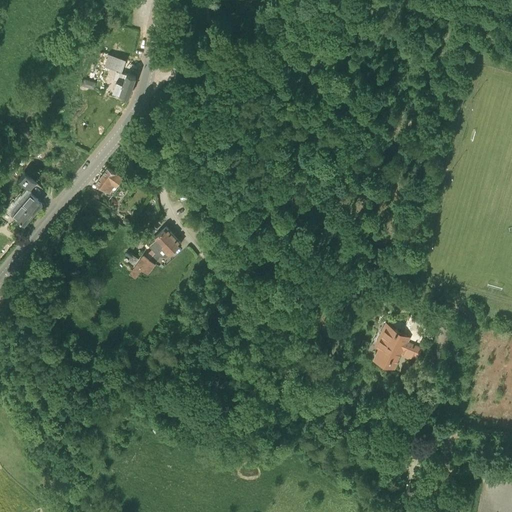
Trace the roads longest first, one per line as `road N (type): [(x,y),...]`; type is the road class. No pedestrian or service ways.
road 1 (track): [(202,50),(210,65),(165,174),(165,206),(266,327),(367,419),(386,453),(398,511)]
road 2 (tertiary): [(0,277),(138,105),(163,0)]
